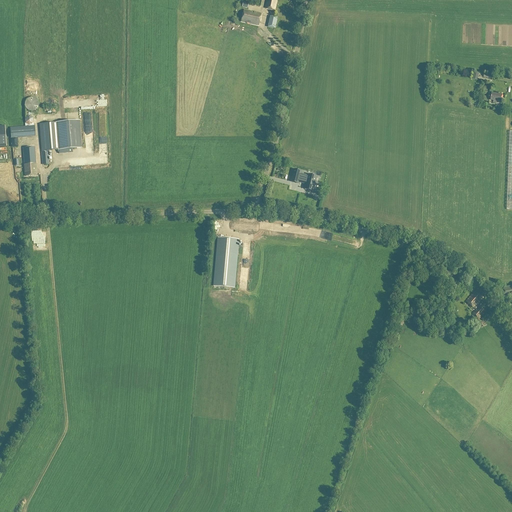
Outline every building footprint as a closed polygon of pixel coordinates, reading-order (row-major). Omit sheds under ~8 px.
[(275,11),(277,0),(267,0),(265,9),(275,11)] [(259,25),(262,14),(245,10),(242,21),(259,25)] [(275,29),(278,17),(270,16),(268,27),(275,29)] [(492,93),(491,100),(494,100),(493,103),(497,104),(497,101),(501,101),(502,94),(492,93)] [(25,102),(25,105),(25,107),(26,109),(28,110),(30,111),(32,112),(34,111),(36,110),(37,108),(38,106),(38,104),(38,102),(37,100),(35,99),(33,98),(30,98),(28,99),(26,101),(25,102)] [(25,123),(25,127),(10,128),(11,138),(12,147),(18,147),(18,138),(27,137),(35,136),(35,126),(34,126),(33,118),(29,116),(25,119),(25,123)] [(79,121),(60,123),(40,124),(42,151),(62,150),(82,148),(79,121)] [(25,176),(37,175),(35,147),(23,148),(25,176)] [(316,177),(308,174),(308,176),(300,174),(301,171),(294,169),(291,182),(298,183),(298,182),(306,184),(304,189),(313,191),(316,177)] [(215,267),(236,269),(239,240),(218,238),(215,267)] [(236,269),(215,267),(214,286),(235,288),(236,269)] [(479,306),(478,304),(483,297),(476,291),(466,302),(476,310),(472,315),(478,320),(486,311),(480,305),(479,306)] [(424,317),(416,314),(414,319),(411,318),(410,322),(413,323),(413,322),(421,325),(424,317)]
